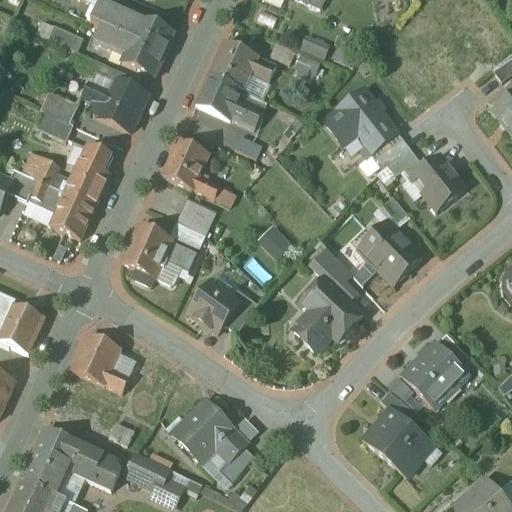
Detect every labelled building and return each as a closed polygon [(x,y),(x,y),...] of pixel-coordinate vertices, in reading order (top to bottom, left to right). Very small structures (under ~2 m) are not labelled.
[(108,0),(73,0),(73,1),(97,12),(102,14),(104,9),(108,0)] [(312,0),(288,0),(308,9),(312,0)] [(457,15),(418,45),(413,38),(386,59),(415,96),(473,51),(481,61),(503,44),(468,0),(452,0),(448,3),(457,15)] [(175,39),(141,23),(140,25),(104,9),(102,14),(97,12),(91,27),(101,32),(165,61),(175,39)] [(84,44),(54,31),(48,44),(77,57),(84,44)] [(165,61),(101,32),(93,47),(113,56),(114,53),(125,57),(121,67),(155,82),(165,61)] [(301,53),(324,63),(330,48),(307,38),(301,53)] [(341,43),(335,64),(352,69),(358,48),(341,43)] [(511,60),(511,55),(503,44),(481,61),(492,76),(511,60)] [(259,62),(225,47),(209,81),(244,97),(251,81),(259,63),(259,62)] [(295,57),(276,49),(271,62),(289,70),(295,57)] [(294,75),(313,84),(321,66),(302,57),(294,75)] [(134,83),(80,59),(74,72),(90,80),(91,77),(115,88),(116,87),(129,93),(134,83)] [(511,60),(492,76),(502,88),(511,79),(511,60)] [(276,71),(259,63),(251,81),(268,89),(276,71)] [(244,97),(209,81),(195,109),(230,125),(230,124),(254,135),(264,116),(240,105),(244,97)] [(129,93),(116,87),(115,88),(111,98),(104,113),(99,123),(130,137),(147,101),(129,93)] [(111,98),(89,88),(82,103),(93,108),(104,113),(111,98)] [(279,102),(253,91),(249,99),(275,111),(279,102)] [(398,140),(364,96),(323,128),(344,154),(345,153),(342,149),(355,140),(371,161),(398,140)] [(78,111),(49,98),(41,116),(44,117),(70,129),(78,111)] [(511,100),(492,116),(511,141),(511,100)] [(93,108),(89,117),(99,122),(99,123),(104,113),(93,108)] [(70,129),(44,117),(36,134),(66,147),(73,131),(70,129)] [(262,151),(240,141),(234,154),(256,164),(262,151)] [(401,144),(375,165),(383,175),(387,172),(410,155),(401,144)] [(210,160),(179,146),(162,182),(193,196),(199,183),(210,160)] [(111,160),(87,150),(70,186),(56,179),(51,192),(65,198),(96,212),(111,180),(103,176),(111,160)] [(410,155),(387,172),(396,183),(418,165),(410,155)] [(440,161),(415,181),(425,195),(422,198),(438,218),(467,195),(440,161)] [(59,172),(47,166),(37,186),(39,186),(51,192),(56,179),(59,172)] [(15,176),(6,197),(17,203),(27,181),(15,176)] [(27,181),(17,203),(29,208),(31,202),(39,186),(37,186),(27,181)] [(220,193),(199,183),(193,196),(215,205),(220,193)] [(51,192),(39,186),(31,202),(43,208),(46,203),(60,209),(65,198),(51,192)] [(96,212),(65,198),(60,209),(50,231),(81,245),(96,212)] [(216,217),(187,204),(176,228),(205,241),(216,217)] [(409,223),(395,204),(384,213),(398,232),(409,223)] [(423,263),(386,227),(358,255),(395,292),(423,263)] [(205,241),(176,228),(170,241),(199,254),(205,241)] [(274,228),(257,244),(278,265),(294,250),(274,228)] [(197,259),(139,232),(122,269),(136,275),(132,284),(151,293),(155,284),(156,284),(164,266),(180,273),(189,278),(197,259)] [(352,280),(328,254),(311,272),(324,285),(325,284),(338,296),(352,280)] [(180,273),(164,266),(156,284),(172,291),(180,273)] [(338,296),(325,284),(324,285),(301,310),(306,315),(307,334),(299,342),(316,358),(332,340),(338,346),(363,320),(338,296)] [(232,303),(211,288),(209,291),(206,292),(199,302),(200,305),(189,320),(217,340),(224,331),(240,308),(232,303)] [(258,311),(237,296),(232,303),(240,308),(224,331),(237,340),(258,311)] [(16,305),(0,298),(0,338),(14,309),(16,305)] [(14,309),(0,338),(0,346),(0,347),(0,349),(9,353),(9,351),(28,360),(45,323),(14,309)] [(122,356),(89,341),(73,376),(105,391),(113,374),(122,356)] [(469,364),(446,342),(438,350),(460,372),(469,364)] [(438,350),(438,349),(403,383),(434,414),(468,380),(460,372),(438,350)] [(131,382),(113,374),(105,391),(123,399),(131,382)] [(511,378),(499,388),(507,398),(511,394),(511,378)] [(0,421),(16,387),(0,380),(0,421)] [(416,419),(390,397),(381,409),(389,416),(390,415),(407,429),(416,419)] [(208,406),(173,439),(200,468),(216,452),(230,466),(230,467),(246,453),(247,451),(233,436),(235,434),(228,426),(227,426),(208,406)] [(407,429),(390,415),(389,416),(363,447),(407,484),(434,452),(407,429)] [(134,436),(116,428),(109,443),(127,451),(134,436)] [(116,466),(46,434),(23,485),(56,501),(71,469),(78,473),(74,480),(84,485),(112,497),(120,479),(116,466)] [(246,453),(230,467),(230,466),(220,475),(233,489),(254,462),(246,453)] [(170,475),(137,460),(126,482),(153,495),(150,502),(170,511),(174,511),(183,494),(165,485),(170,475)] [(78,473),(71,469),(56,501),(64,505),(73,509),(84,485),(74,480),(78,473)] [(284,476),(254,511),(286,511),(303,492),(284,476)] [(511,511),(488,484),(474,496),(474,495),(463,505),(463,506),(455,511),(511,511)] [(56,501),(23,485),(10,511),(60,511),(64,505),(56,501)] [(320,511),(306,497),(298,506),(301,509),(298,511),(320,511)]
